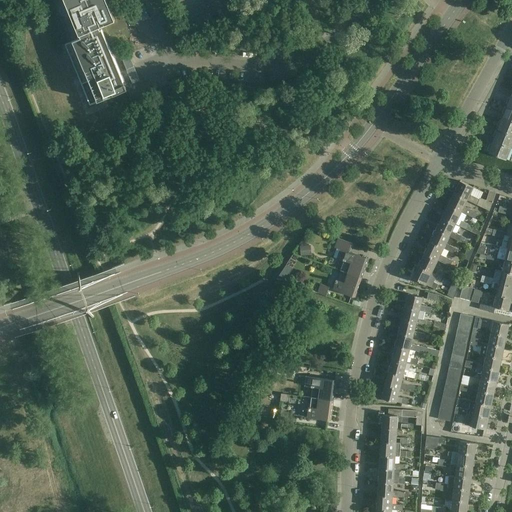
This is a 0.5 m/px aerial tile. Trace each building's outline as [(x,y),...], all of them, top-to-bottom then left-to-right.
[(65,0),(66,2),(72,15),(81,37),(69,42),(65,43),(90,104),(94,103),(98,101),(127,89),(120,72),(115,61),(109,45),(109,44),(130,35),(122,17),(123,17),(125,16),(125,15),(123,16),(120,10),(122,9),(122,8),(120,9),(119,9),(115,0),(65,0)] [(511,107),(507,105),(502,117),(511,121),(511,107)] [(511,121),(502,117),(497,129),(511,134),(511,121)] [(511,144),(511,134),(497,129),(493,140),(511,148),(511,144)] [(511,148),(493,140),(488,152),(506,159),(511,148)] [(473,187),(460,181),(454,193),(467,200),(477,204),(480,199),(470,194),(473,187)] [(496,192),(489,190),(484,208),(490,210),(496,192)] [(467,200),(454,193),(448,205),(461,212),(475,219),(478,213),(474,212),(474,211),(464,206),(467,200)] [(461,212),(448,205),(442,217),(455,224),(461,212)] [(455,224),(442,217),(436,229),(449,236),(462,242),(465,237),(452,231),(455,224)] [(471,225),(462,221),(459,226),(468,230),(471,225)] [(449,236),(436,229),(436,230),(434,230),(433,233),(433,235),(430,241),(448,250),(456,254),(458,249),(446,243),(449,236)] [(511,237),(505,235),(504,238),(502,247),(511,249),(511,237)] [(338,258),(344,260),(341,270),(361,277),(368,259),(349,252),(353,243),(338,238),(335,248),(341,250),(338,258)] [(448,250),(430,241),(424,253),(438,260),(454,268),(456,264),(452,262),(453,260),(445,256),(448,250)] [(474,248),(469,245),(463,257),(469,261),(474,248)] [(486,247),(480,245),(477,253),(484,255),(486,247)] [(511,249),(502,247),(500,246),(499,252),(506,254),(505,260),(511,261),(511,249)] [(438,260),(424,253),(418,265),(432,272),(438,260)] [(511,261),(505,260),(502,271),(511,273),(511,261)] [(477,265),(472,264),(469,271),(474,272),(476,271),(477,265)] [(432,272),(418,265),(412,278),(436,289),(438,284),(433,282),(437,275),(435,274),(432,272)] [(511,273),(502,271),(495,269),(493,278),(494,279),(493,281),(511,286),(511,273)] [(361,277),(341,270),(337,280),(336,280),(335,282),(336,282),(334,289),(334,288),(334,289),(355,296),(361,277)] [(511,296),(511,286),(493,281),(492,284),(492,287),(497,289),(496,294),(511,298),(511,296)] [(459,285),(452,282),(447,295),(454,297),(459,285)] [(323,295),(326,286),(320,284),(317,293),(323,295)] [(460,298),(466,299),(469,287),(463,285),(460,298)] [(475,288),(469,287),(466,299),(472,301),(473,295),(475,288)] [(439,295),(428,292),(427,298),(437,301),(439,295)] [(423,297),(408,293),(405,307),(426,312),(434,314),(435,308),(421,304),(423,297)] [(511,298),(496,294),(493,306),(480,303),(479,309),(494,313),(495,307),(508,310),(511,298)] [(426,312),(405,307),(402,320),(416,323),(431,327),(432,322),(424,320),(426,312)] [(461,313),(460,320),(472,322),(473,316),(461,313)] [(416,323),(402,320),(398,333),(413,336),(416,323)] [(472,322),(460,320),(458,325),(470,328),(472,322)] [(492,320),(489,332),(506,336),(509,324),(492,320)] [(470,328),(458,325),(457,331),(469,334),(470,328)] [(469,334),(457,331),(456,337),(468,340),(469,334)] [(506,336),(489,332),(487,344),(504,348),(506,336)] [(413,336),(398,333),(395,346),(409,349),(420,352),(438,356),(440,350),(422,346),(411,344),(413,336)] [(468,340),(456,337),(454,343),(466,345),(468,340)] [(466,345),(454,343),(453,348),(465,351),(466,345)] [(487,344),(482,343),(482,345),(480,354),(484,355),(501,359),(504,348),(487,344)] [(409,349),(395,346),(392,359),(406,362),(409,349)] [(465,351),(453,348),(452,354),(464,357),(465,351)] [(464,357),(452,354),(451,360),(463,363),(464,357)] [(501,359),(484,355),(482,367),(499,371),(501,359)] [(406,362),(392,359),(388,372),(403,376),(428,381),(429,376),(409,371),(404,369),(406,362)] [(463,363),(451,360),(449,366),(461,368),(463,363)] [(461,368),(449,366),(448,372),(460,374),(461,368)] [(482,367),(478,366),(477,369),(476,372),(481,373),(479,378),(496,382),(499,371),(482,367)] [(403,376),(388,372),(385,385),(400,388),(414,392),(416,386),(401,382),(403,376)] [(460,374),(448,372),(447,377),(459,380),(460,374)] [(312,387),(311,397),(333,400),(336,380),(306,376),(305,386),(311,386),(311,387),(312,387)] [(459,380),(447,377),(445,383),(457,386),(459,380)] [(496,382),(479,378),(478,384),(473,383),(472,386),(466,385),(466,388),(467,388),(466,391),(471,392),(472,389),(477,390),(494,394),(496,382)] [(457,386),(445,383),(444,389),(456,392),(457,386)] [(400,388),(385,385),(382,398),(396,402),(400,388)] [(456,392),(444,389),(443,395),(455,398),(456,392)] [(494,394),(477,390),(474,402),(491,406),(494,394)] [(455,398),(443,395),(442,401),(454,404),(455,398)] [(333,400),(311,397),(308,417),(320,418),(330,420),(333,400)] [(454,404),(442,401),(440,407),(452,409),(454,404)] [(470,401),(468,413),(488,417),(491,406),(474,402),(470,401)] [(452,409),(440,407),(439,413),(451,416),(452,409)] [(398,409),(388,409),(388,415),(383,414),(382,428),(397,429),(397,416),(417,417),(416,425),(422,425),(423,412),(418,411),(398,409)] [(467,412),(466,415),(464,424),(486,429),(488,417),(468,413),(467,412)] [(451,416),(439,413),(438,419),(450,421),(451,416)] [(397,429),(382,428),(381,442),(396,443),(397,429)] [(460,441),(458,453),(474,455),(476,443),(460,441)] [(396,443),(381,442),(380,455),(395,456),(411,457),(411,451),(401,451),(401,443),(400,443),(396,443)] [(445,466),(450,467),(451,464),(473,467),(474,455),(458,453),(452,452),(451,463),(445,462),(445,463),(446,463),(445,466)] [(395,456),(380,455),(379,469),(394,469),(405,470),(406,464),(394,463),(395,456)] [(473,467),(451,464),(450,467),(451,467),(450,469),(456,470),(455,477),(471,479),(473,467)] [(394,469),(379,469),(379,482),(393,483),(405,484),(405,478),(399,478),(399,477),(394,477),(394,469)] [(448,485),(441,484),(441,487),(442,487),(442,490),(447,490),(447,488),(454,489),(469,491),(471,479),(455,477),(449,476),(448,485)] [(393,483),(379,482),(378,495),(392,496),(409,497),(409,493),(404,492),(404,491),(393,491),(393,483)] [(469,491),(454,489),(452,500),(468,502),(469,491)] [(392,496),(378,495),(377,509),(392,510),(392,509),(403,510),(403,505),(392,504),(392,496)] [(466,511),(468,502),(452,500),(450,511),(466,511)]
